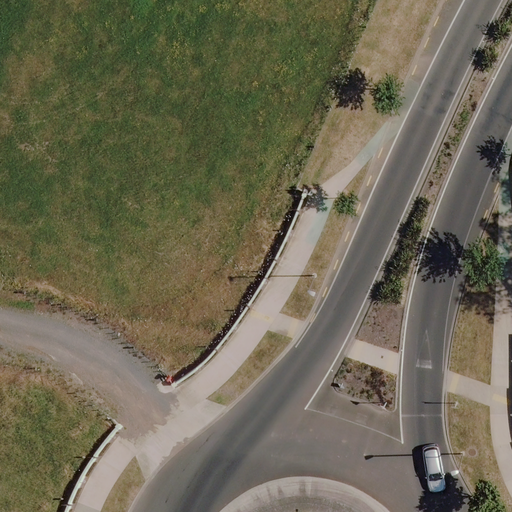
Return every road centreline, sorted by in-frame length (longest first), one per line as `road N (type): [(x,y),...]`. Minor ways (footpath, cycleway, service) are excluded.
road 1 (secondary): [(236,458),(322,338),(483,0)]
road 2 (secondary): [(511,85),(454,203),(434,266),(422,336),(415,497)]
road 3 (secondary): [(236,458),(283,446),(332,448),(377,466),(415,497)]
